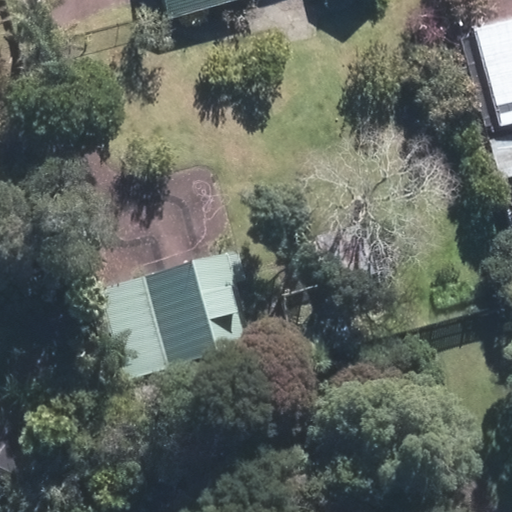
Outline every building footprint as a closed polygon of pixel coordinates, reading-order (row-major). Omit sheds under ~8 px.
[(149,0),(154,17),(210,0),(149,0)] [(511,10),(457,26),(484,120),(511,112),(511,10)] [(479,138),(491,178),(511,172),(511,153),(506,131),(479,138)] [(511,175),(501,178),(509,212),(511,211),(511,175)] [(304,253),(316,292),(366,276),(354,238),(304,253)] [(80,295),(106,387),(239,350),(245,375),(284,364),(259,280),(229,289),(219,256),(80,295)] [(290,337),(297,362),(316,357),(309,331),(290,337)] [(0,448),(0,494),(19,494),(18,448),(0,448)]
